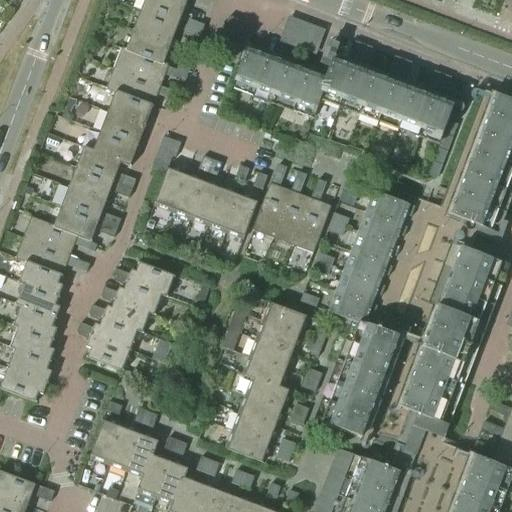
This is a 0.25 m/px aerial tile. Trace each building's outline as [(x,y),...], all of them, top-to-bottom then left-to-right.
[(177,26),(185,7),(167,0),(146,0),(141,13),(177,26)] [(170,46),(177,26),(141,13),(134,32),(170,46)] [(216,52),(229,57),(242,22),(229,17),(216,52)] [(201,35),(204,26),(189,21),(186,30),(201,35)] [(302,39),(311,43),(316,28),(307,25),(302,39)] [(311,43),(319,46),(325,31),(316,28),(311,43)] [(198,44),(201,35),(186,30),(183,38),(198,44)] [(163,64),(170,46),(134,32),(127,51),(168,66),(163,64)] [(357,61),(363,46),(354,42),(348,57),(357,61)] [(366,64),(372,49),(363,46),(357,61),(366,64)] [(160,87),(168,66),(127,51),(122,49),(114,70),(160,87)] [(454,107),(333,62),(326,80),(246,51),(233,87),(314,117),(322,98),(440,143),(427,177),(436,180),(456,126),(448,123),(454,107)] [(397,76),(402,61),(394,57),(388,72),(397,76)] [(188,74),(192,65),(180,60),(177,69),(188,74)] [(406,79),(411,64),(402,61),(397,76),(406,79)] [(185,83),(188,74),(177,69),(173,79),(185,83)] [(152,109),(160,87),(114,70),(106,91),(116,95),(152,109)] [(436,90),(442,76),(433,72),(427,87),(436,90)] [(445,94),(451,79),(442,76),(436,90),(445,94)] [(177,103),(180,95),(169,91),(166,99),(177,103)] [(486,231),(511,162),(511,102),(484,92),(440,210),(410,199),(408,203),(407,206),(373,193),(328,314),(363,328),(360,337),(324,426),(344,434),(389,450),(382,468),(364,461),(344,511),(494,511),(510,471),(443,445),(444,441),(444,440),(446,434),(449,427),(437,422),(456,371),(468,376),(468,375),(479,347),(467,343),(497,263),(483,257),(470,252),(474,241),(478,232),(479,228),(486,231)] [(144,129),(152,109),(116,95),(108,114),(144,129)] [(137,148),(144,129),(108,114),(100,134),(137,148)] [(137,148),(100,134),(93,152),(120,163),(120,164),(129,168),(137,148)] [(173,213),(186,177),(168,170),(172,158),(175,159),(181,145),(163,138),(151,170),(165,175),(154,206),(173,213)] [(116,174),(120,164),(120,163),(93,152),(85,149),(77,170),(132,191),(135,181),(116,174)] [(207,174),(212,161),(203,158),(198,171),(207,174)] [(217,178),(221,165),(212,161),(207,174),(217,178)] [(281,180),(286,169),(278,166),(274,177),(281,180)] [(244,184),(249,171),(239,167),(235,180),(244,184)] [(132,191),(77,170),(69,189),(105,203),(109,192),(129,200),(132,191)] [(301,188),(305,176),(298,173),(294,185),(301,188)] [(262,191),(267,178),(258,174),(253,187),(262,191)] [(190,219),(204,183),(186,177),(173,213),(190,219)] [(321,195),(325,184),(318,181),(313,192),(321,195)] [(208,226),(221,190),(204,183),(190,219),(208,226)] [(357,197),(360,188),(345,183),(342,192),(357,197)] [(273,239),(290,194),(269,186),(252,231),(273,239)] [(101,214),(105,203),(69,189),(62,209),(117,230),(121,221),(101,214)] [(225,233),(239,197),(221,190),(208,226),(225,233)] [(292,246),(309,201),(290,194),(273,239),(292,246)] [(244,240),(257,204),(239,197),(225,233),(244,240)] [(313,254),(330,209),(309,201),(292,246),(313,254)] [(117,230),(62,209),(55,228),(54,229),(76,237),(76,238),(83,241),(81,248),(94,253),(97,246),(90,244),(94,232),(114,239),(117,230)] [(345,229),(348,220),(333,215),(330,223),(345,229)] [(69,257),(76,238),(76,237),(54,229),(55,228),(31,219),(23,240),(69,257)] [(341,238),(345,229),(330,223),(326,232),(341,238)] [(61,278),(68,258),(69,257),(23,240),(15,261),(26,265),(61,278)] [(330,269),(333,260),(318,254),(315,263),(330,269)] [(87,273),(89,266),(78,262),(75,269),(87,273)] [(326,277),(330,269),(315,263),(311,272),(326,277)] [(166,300),(174,278),(139,264),(136,274),(131,272),(130,276),(116,271),(113,279),(115,283),(125,287),(126,285),(161,298),(166,300)] [(58,286),(61,278),(26,265),(18,285),(23,287),(58,301),(63,287),(58,286)] [(154,318),(161,298),(126,285),(125,287),(124,292),(119,290),(117,294),(104,289),(101,297),(103,301),(113,305),(114,303),(149,316),(154,318)] [(55,307),(58,301),(23,287),(15,307),(20,309),(55,322),(60,309),(55,307)] [(314,309),(318,300),(303,295),(299,304),(314,309)] [(142,335),(149,316),(114,303),(113,305),(112,309),(107,308),(105,312),(92,307),(89,315),(91,319),(101,323),(102,321),(137,334),(142,335)] [(299,337),(307,319),(270,305),(263,324),(299,337)] [(52,329),(55,322),(20,309),(13,328),(17,330),(52,343),(57,330),(52,329)] [(130,353),(137,334),(102,321),(101,323),(99,327),(95,326),(93,330),(80,325),(77,333),(79,337),(89,341),(90,338),(130,353)] [(293,355),(299,337),(263,324),(257,341),(293,355)] [(49,350),(52,343),(17,330),(10,350),(15,352),(49,365),(54,352),(49,350)] [(322,346),(327,333),(318,330),(313,343),(322,346)] [(122,373),(130,353),(90,338),(89,341),(86,349),(91,351),(87,360),(122,373)] [(286,372),(293,355),(257,341),(250,359),(286,372)] [(317,359),(322,346),(313,343),(308,355),(317,359)] [(47,372),(49,365),(15,352),(8,370),(47,385),(51,374),(47,372)] [(280,389),(286,372),(250,359),(243,377),(253,381),(253,380),(279,390),(280,389)] [(43,397),(47,385),(8,370),(0,389),(0,391),(35,404),(38,395),(43,397)] [(318,385),(322,376),(309,371),(305,380),(318,385)] [(282,411),(289,393),(280,389),(279,390),(253,380),(253,381),(247,397),(282,411)] [(315,394),(318,385),(305,380),(302,389),(315,394)] [(276,429),(282,411),(247,397),(240,415),(276,429)] [(119,417),(122,408),(109,403),(105,412),(119,417)] [(502,408),(490,404),(487,411),(499,416),(502,408)] [(305,420),(308,410),(296,406),(292,415),(305,420)] [(143,426),(148,414),(139,410),(134,423),(143,426)] [(152,430),(157,417),(148,414),(143,426),(152,430)] [(269,446),(276,429),(240,415),(233,433),(269,446)] [(301,429),(305,420),(292,415),(289,424),(301,429)] [(511,443),(511,421),(508,419),(500,439),(511,443)] [(109,465),(122,429),(104,422),(90,458),(109,465)] [(494,428),(483,424),(480,431),(492,435),(494,428)] [(126,472),(139,436),(122,429),(109,465),(126,472)] [(262,465),(269,446),(233,433),(226,451),(262,465)] [(152,457),(153,457),(158,443),(139,436),(126,472),(143,478),(144,478),(152,457)] [(172,455),(177,442),(168,439),(163,452),(172,455)] [(511,467),(511,443),(500,439),(493,460),(511,467)] [(292,455),(295,445),(282,441),(279,450),(292,455)] [(182,459),(186,446),(177,442),(172,455),(182,459)] [(487,448),(475,443),(473,451),(484,455),(487,448)] [(288,464),(292,455),(279,450),(275,459),(288,464)] [(331,511),(351,460),(355,462),(356,458),(337,451),(331,468),(335,470),(331,480),(327,478),(320,495),(325,497),(321,507),(317,505),(314,511),(331,511)] [(169,463),(153,457),(152,457),(144,478),(143,478),(137,492),(156,499),(169,463)] [(205,475),(210,462),(201,458),(196,471),(205,475)] [(214,478),(219,465),(210,462),(205,475),(214,478)] [(183,479),(184,480),(188,470),(169,463),(156,499),(172,505),(173,505),(183,479)] [(240,488),(245,475),(236,472),(231,484),(240,488)] [(54,494),(0,473),(0,496),(27,507),(31,496),(50,504),(54,494)] [(249,491),(254,479),(245,475),(240,488),(249,491)] [(190,511),(201,486),(184,480),(183,479),(173,505),(172,505),(169,511),(190,511)] [(275,501),(280,488),(270,485),(266,498),(275,501)] [(210,511),(218,492),(201,486),(190,511),(210,511)] [(231,511),(236,499),(218,492),(210,511),(231,511)] [(294,508),(298,495),(289,492),(284,505),(294,508)] [(24,511),(27,507),(0,496),(0,511),(24,511)] [(250,511),(253,506),(236,499),(231,511),(250,511)]
